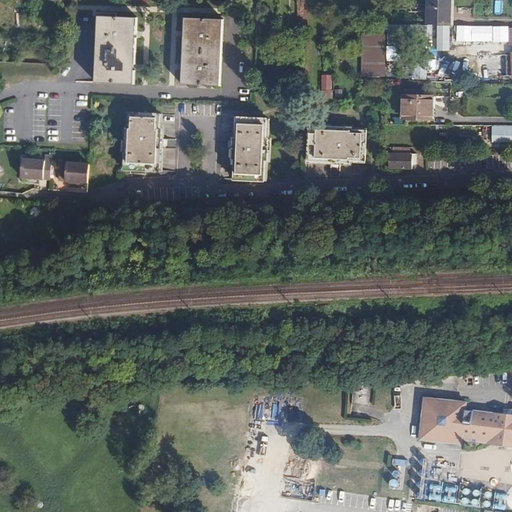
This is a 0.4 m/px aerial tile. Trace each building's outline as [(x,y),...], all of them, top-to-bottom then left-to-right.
[(428,0),(428,25),(451,25),(451,0),(428,0)] [(100,16),(97,81),(131,83),(133,69),(130,69),(130,63),(132,63),(134,36),(131,35),(132,29),(134,29),(135,17),(100,16)] [(186,71),(185,84),(221,86),(224,19),(189,18),(188,32),(191,32),(190,38),(188,38),(186,64),(189,64),(189,70),(186,71)] [(457,41),(509,43),(509,26),(457,24),(457,41)] [(388,33),(362,32),(361,76),(387,76),(388,33)] [(416,64),(415,78),(427,79),(427,64),(416,64)] [(322,74),(322,89),(333,90),(333,74),(322,74)] [(324,91),(324,99),(334,100),(334,92),(324,91)] [(404,95),(403,112),(432,112),(433,96),(404,95)] [(128,129),(128,170),(163,172),(164,130),(161,130),(161,113),(132,112),(131,129),(128,129)] [(237,156),(236,178),(266,179),(267,157),(269,157),(270,138),(267,137),(268,116),(238,115),(238,137),(235,137),(234,156),(237,156)] [(310,126),(309,160),(350,161),(350,159),(366,160),(367,130),(351,130),(351,127),(310,126)] [(390,153),(390,168),(412,168),(412,162),(417,162),(417,153),(390,153)] [(54,162),(25,160),(24,178),(53,180),(54,162)] [(63,162),(61,180),(90,183),(91,164),(63,162)] [(61,204),(60,215),(68,215),(69,205),(61,204)] [(353,388),(353,403),(368,404),(369,389),(353,388)] [(511,416),(495,414),(496,409),(438,402),(433,439),(456,442),(455,447),(463,448),(465,438),(479,440),(477,460),(508,463),(510,444),(511,444),(511,416)] [(395,458),(393,464),(405,467),(406,460),(395,458)] [(501,486),(501,489),(506,489),(507,487),(511,487),(511,482),(507,481),(507,484),(504,483),(503,486),(501,486)] [(453,501),(455,488),(431,484),(429,499),(443,501),(444,499),(453,501)]
